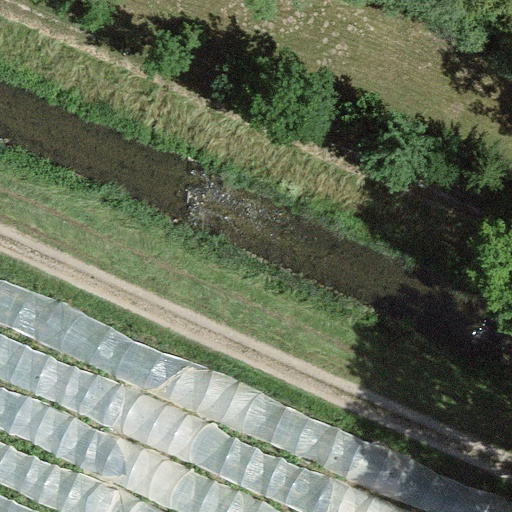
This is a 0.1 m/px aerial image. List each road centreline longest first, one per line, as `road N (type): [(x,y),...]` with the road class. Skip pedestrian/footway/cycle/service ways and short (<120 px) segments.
road 1 (track): [(511,455),(0,218)]
road 2 (track): [(41,0),(511,205)]
